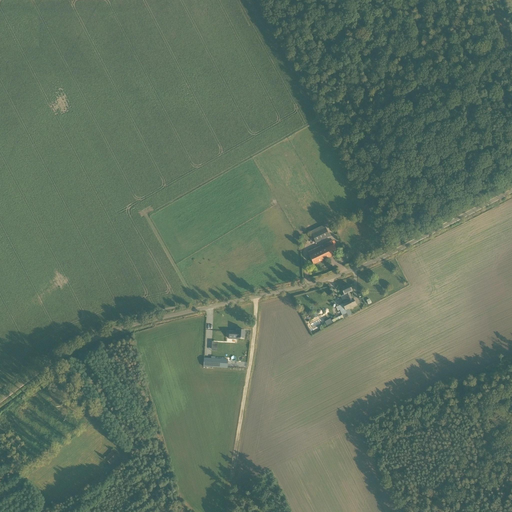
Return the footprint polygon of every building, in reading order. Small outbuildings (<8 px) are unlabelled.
[(316,243),(329,237),(325,228),(311,235),(316,243)] [(313,265),(337,254),(331,241),(315,249),(316,253),(309,257),(313,265)] [(349,316),(346,310),(356,305),(353,299),(352,299),(349,292),(352,291),(349,285),(341,289),(344,295),(347,302),(344,303),(338,306),(343,316),(344,318),(349,316)] [(232,338),(237,338),(244,339),(244,331),(237,330),(237,334),(214,332),(214,342),(205,341),(204,357),(217,358),(217,354),(213,354),(213,346),(226,346),(226,348),(231,348),(232,338)] [(228,360),(224,360),(204,358),(203,366),(227,368),(228,360)] [(111,465),(120,456),(113,450),(105,459),(111,465)]
